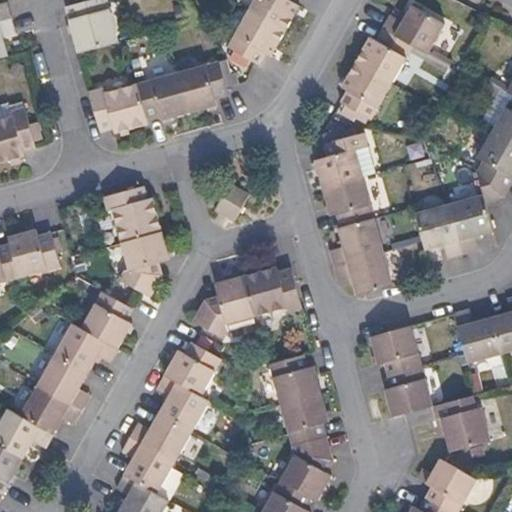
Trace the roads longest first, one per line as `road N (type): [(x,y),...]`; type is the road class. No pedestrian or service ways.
road 1 (residential): [(55,511),(204,248)]
road 2 (residential): [(348,511),(369,474),(329,326)]
road 3 (residential): [(511,265),(329,326)]
road 4 (residential): [(40,0),(85,176)]
road 5 (residential): [(275,127),(349,0)]
